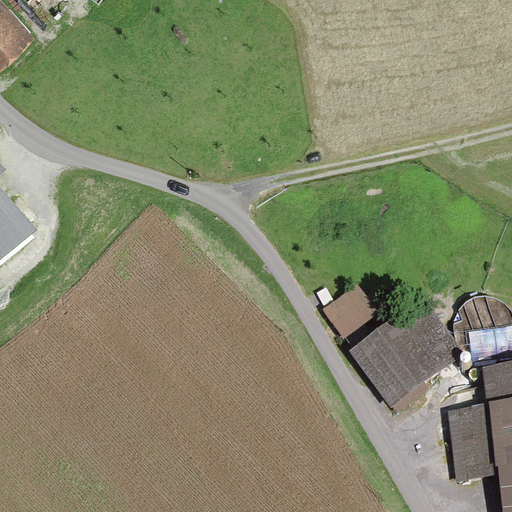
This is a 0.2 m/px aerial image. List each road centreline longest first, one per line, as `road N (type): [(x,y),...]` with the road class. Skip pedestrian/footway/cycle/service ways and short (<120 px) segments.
road 1 (unclassified): [(0,113),(66,156),(208,202),(246,230),(331,356),(418,511)]
road 2 (track): [(511,131),(208,202)]
